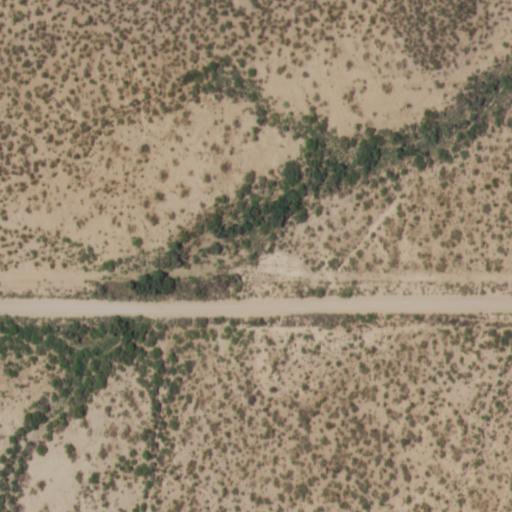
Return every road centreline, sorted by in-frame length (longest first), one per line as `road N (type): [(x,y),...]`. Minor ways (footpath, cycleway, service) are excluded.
road 1 (residential): [(511,303),(0,308)]
road 2 (track): [(511,275),(0,274)]
